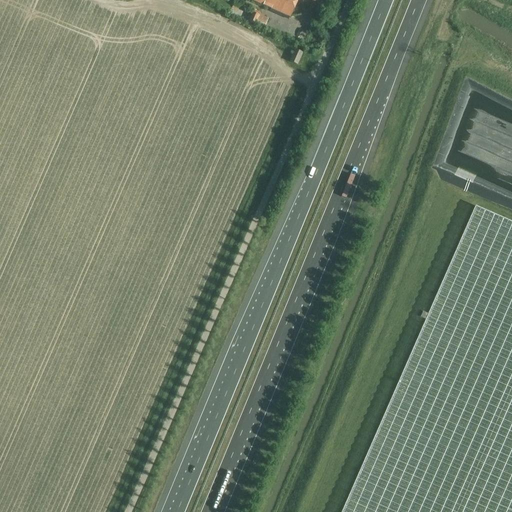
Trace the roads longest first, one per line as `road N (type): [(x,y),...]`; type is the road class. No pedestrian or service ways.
road 1 (unclassified): [(128,511),(348,0)]
road 2 (motorway): [(386,0),(176,511)]
road 3 (motorway): [(208,511),(418,0)]
